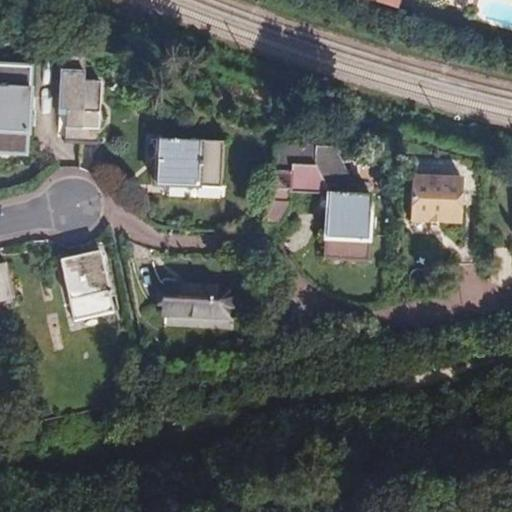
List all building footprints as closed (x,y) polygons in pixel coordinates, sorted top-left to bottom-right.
[(474,7),(472,20),(511,28),(511,0),(444,0),(474,7)] [(87,80),(89,54),(66,53),(64,89),(87,90),(87,83),(87,80)] [(0,87),(29,88),(31,88),(31,67),(0,66),(0,87)] [(104,81),(87,80),(87,83),(87,90),(86,110),(84,143),(101,144),(102,111),(104,81)] [(0,153),(28,153),(31,88),(29,88),(0,87),(0,153)] [(86,110),(87,90),(64,89),(63,109),(69,109),(68,142),(84,143),(86,110)] [(162,140),(159,185),(201,188),(223,190),(226,144),(204,143),(162,140)] [(335,147),(280,143),(278,173),(275,205),(263,228),(281,230),(293,208),(294,193),(296,176),(294,175),(295,168),(319,170),(329,191),(337,189),(339,192),(354,187),(335,147)] [(296,176),(294,193),(333,196),(333,195),(358,196),(354,187),(339,192),(337,189),(329,191),(319,170),(295,168),(294,175),(296,176)] [(414,182),(412,226),(463,228),(465,184),(414,182)] [(358,196),(333,195),(333,196),(328,262),(370,264),(372,241),(371,241),(374,197),(358,196)] [(101,254),(61,263),(70,302),(110,293),(101,254)] [(0,308),(14,304),(4,266),(0,267),(0,308)] [(172,286),(170,315),(235,318),(236,289),(172,286)] [(110,293),(70,302),(75,323),(115,313),(110,293)]
